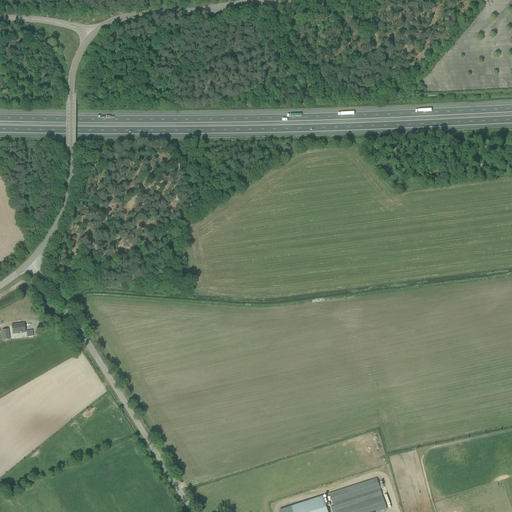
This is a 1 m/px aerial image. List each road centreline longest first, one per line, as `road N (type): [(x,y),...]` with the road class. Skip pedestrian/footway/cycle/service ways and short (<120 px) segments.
road 1 (track): [(55,291),(304,141),(354,140),(400,187),(511,175)]
road 2 (motorway): [(511,108),(0,117)]
road 3 (motorway): [(0,128),(511,122)]
road 4 (unclassified): [(192,511),(31,261)]
road 5 (tertiary): [(31,261),(56,224),(66,189),(74,67),(93,36)]
road 6 (tertiary): [(93,36),(125,19),(258,0)]
